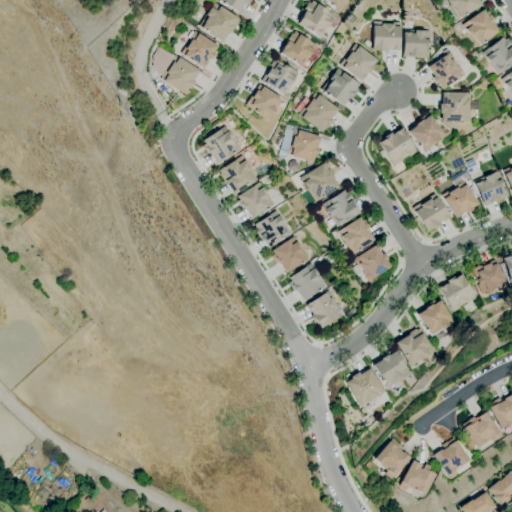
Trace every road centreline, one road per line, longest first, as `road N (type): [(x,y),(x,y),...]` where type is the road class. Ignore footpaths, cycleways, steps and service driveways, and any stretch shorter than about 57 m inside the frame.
road 1 (residential): [(356,511),(336,486),(307,368),(176,144)]
road 2 (residential): [(307,368),(368,332),(422,265),(511,224)]
road 3 (residential): [(398,91),(373,109),(346,147),(422,265)]
road 4 (residential): [(178,511),(47,437),(0,391)]
road 5 (residential): [(279,0),(221,94),(184,126),(176,144)]
